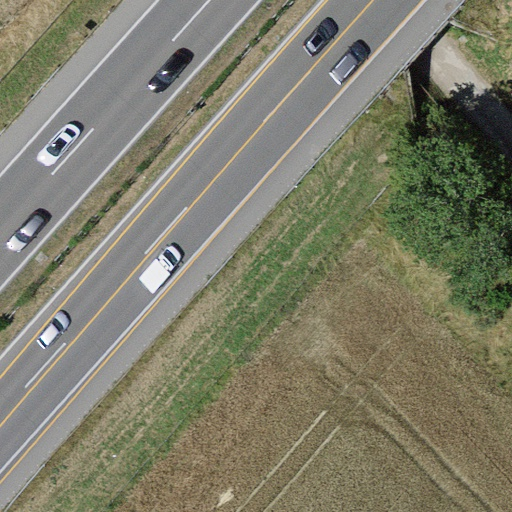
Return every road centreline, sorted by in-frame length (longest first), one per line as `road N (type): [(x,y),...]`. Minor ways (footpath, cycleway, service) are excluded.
road 1 (motorway): [(0,418),(376,0)]
road 2 (motorway): [(211,0),(0,234)]
road 3 (track): [(511,143),(395,0)]
